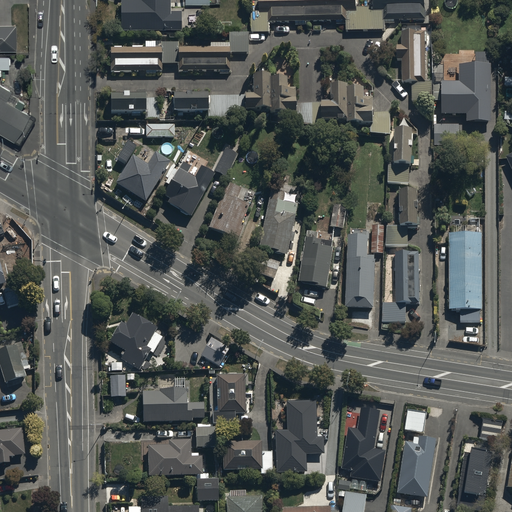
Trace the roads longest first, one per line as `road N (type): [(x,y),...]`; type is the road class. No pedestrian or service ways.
road 1 (secondary): [(62,211),(299,344),(511,385)]
road 2 (secondary): [(62,211),(70,511)]
road 3 (secondary): [(61,0),(62,211)]
